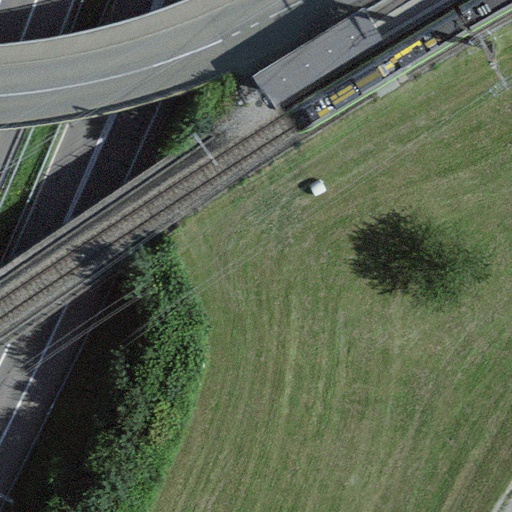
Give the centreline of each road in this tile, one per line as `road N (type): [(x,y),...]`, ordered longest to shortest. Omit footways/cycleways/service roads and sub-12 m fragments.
road 1 (motorway): [(0,369),(118,152),(183,0)]
road 2 (motorway): [(0,347),(135,0)]
road 3 (unclassified): [(0,95),(138,70),(301,0)]
road 4 (motorway): [(55,0),(0,129)]
